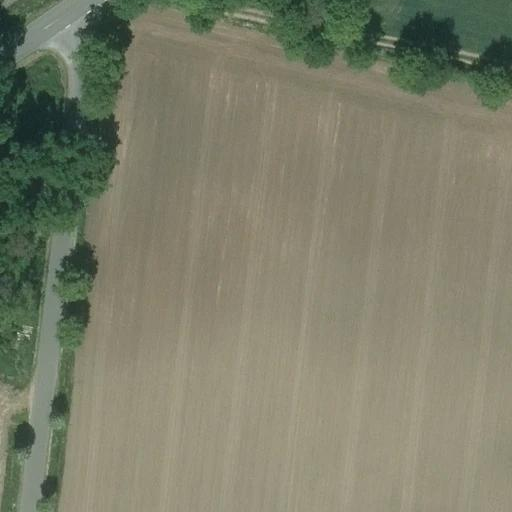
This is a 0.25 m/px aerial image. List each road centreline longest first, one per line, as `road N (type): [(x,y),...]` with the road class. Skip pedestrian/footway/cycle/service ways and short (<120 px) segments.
road 1 (tertiary): [(28,511),(88,0)]
road 2 (track): [(207,0),(511,75)]
